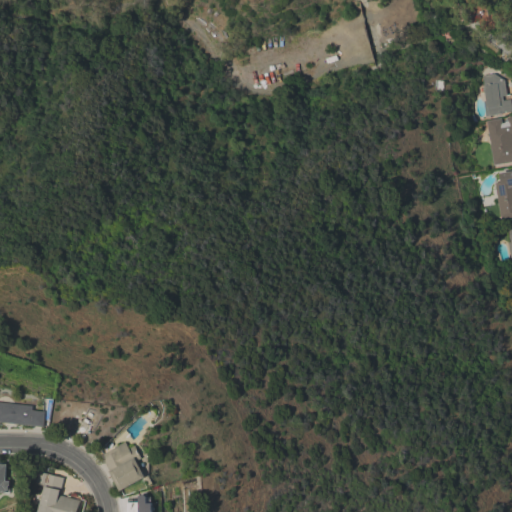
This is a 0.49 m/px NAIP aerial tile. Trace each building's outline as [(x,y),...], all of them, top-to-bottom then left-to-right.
[(508,23),(483,33),(479,22),(474,24),(465,0),(484,0),(488,12),(496,10),(498,14),(504,12),(508,23)] [(494,74),(505,80),(507,95),(510,94),(511,106),(511,112),(486,117),(483,101),(485,101),(483,86),(484,86),(482,76),(494,74)] [(486,121),(502,119),(502,124),(505,124),(505,122),(507,122),(507,118),(511,117),(511,162),(493,166),(486,121)] [(500,219),(494,183),(501,182),(500,173),(511,171),(511,217),(500,219)] [(0,422),(0,402),(34,406),(33,411),(46,412),(45,427),(0,422)] [(120,492),(109,472),(111,471),(102,456),(126,442),(130,449),(136,446),(142,459),(137,461),(146,477),(120,492)] [(0,462),(8,463),(7,482),(11,482),(10,494),(0,493),(0,462)] [(64,478),(60,496),(80,501),(77,511),(38,511),(45,487),(35,484),(38,472),(64,478)] [(154,511),(128,511),(128,503),(141,503),(142,503),(142,504),(154,504),(154,511)]
